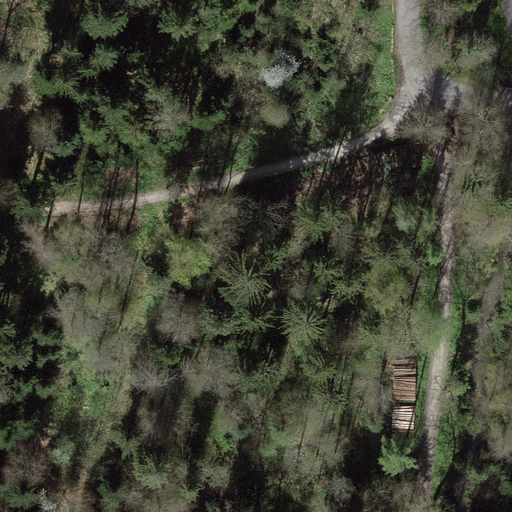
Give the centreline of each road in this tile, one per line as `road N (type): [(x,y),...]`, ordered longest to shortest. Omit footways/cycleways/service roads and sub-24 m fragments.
road 1 (track): [(430,98),(314,157),(245,178),(131,203),(57,209),(0,199)]
road 2 (track): [(430,98),(446,185),(447,249),(420,511)]
road 3 (residential): [(407,0),(413,60),(430,98),(511,102)]
